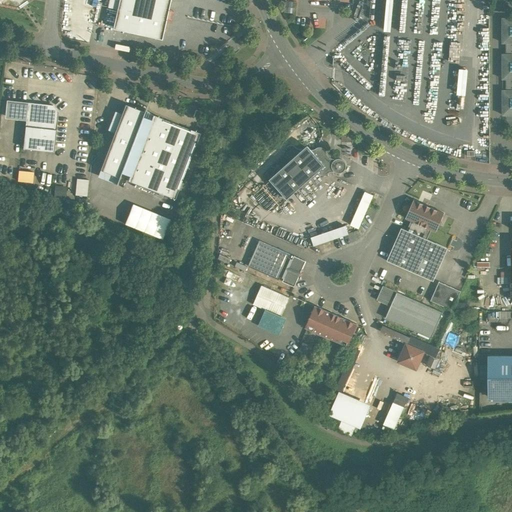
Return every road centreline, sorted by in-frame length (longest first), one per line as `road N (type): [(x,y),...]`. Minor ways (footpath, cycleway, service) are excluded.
road 1 (track): [(511,420),(362,449),(319,422),(254,350),(214,327),(205,310),(225,82)]
road 2 (unclassified): [(287,51),(247,77),(207,85),(46,50)]
road 3 (unclassified): [(287,51),(342,115),(409,158)]
